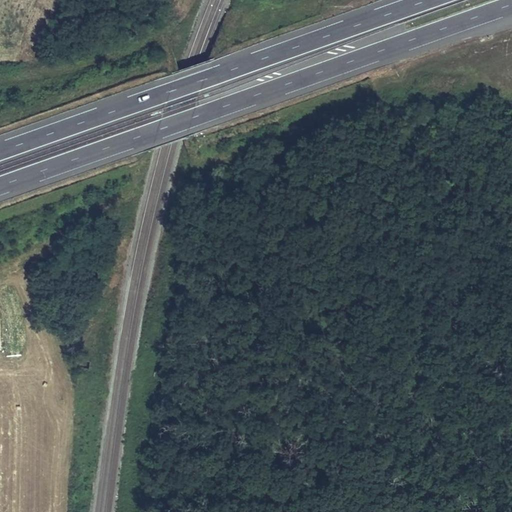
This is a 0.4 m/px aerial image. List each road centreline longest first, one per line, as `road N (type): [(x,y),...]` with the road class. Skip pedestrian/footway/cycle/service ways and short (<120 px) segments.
road 1 (motorway): [(0,185),(511,4)]
road 2 (motorway): [(429,0),(0,151)]
